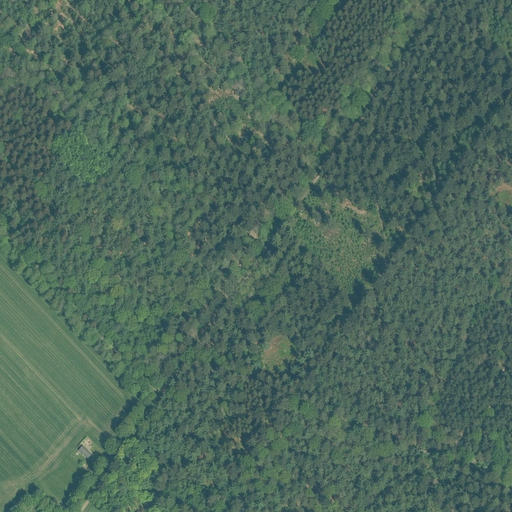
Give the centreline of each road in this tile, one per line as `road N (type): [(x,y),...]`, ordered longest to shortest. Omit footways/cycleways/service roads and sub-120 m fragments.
road 1 (track): [(194,336),(166,274),(160,189),(140,142),(0,46)]
road 2 (track): [(481,300),(395,262),(239,475)]
road 3 (track): [(351,130),(377,233),(395,262),(511,102)]
road 4 (track): [(201,345),(298,406),(426,453)]
road 5 (track): [(161,397),(0,227)]
road 6 (track): [(332,156),(199,343)]
road 7 (track): [(182,8),(332,156)]
road 8 (track): [(140,142),(233,156),(301,126)]
road 9 (track): [(444,0),(351,130)]
